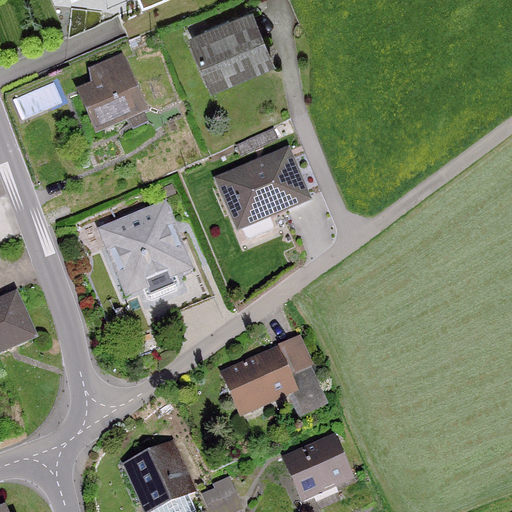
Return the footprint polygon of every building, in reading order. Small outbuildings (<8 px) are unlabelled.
[(262,62),(269,59),(251,18),(230,27),(227,21),(202,31),(205,37),(191,43),(209,84),(230,76),(227,70),(246,62),(248,68),(262,62)] [(95,73),(101,88),(79,97),(94,131),(141,111),(120,62),(95,73)] [(271,130),(235,147),(240,157),(276,140),(271,130)] [(238,226),(239,226),(245,240),(248,241),(270,232),(271,228),(266,215),(284,208),(301,200),(284,159),(251,173),(251,172),(221,185),(238,226)] [(181,267),(174,251),(180,243),(175,232),(166,230),(159,214),(106,236),(113,253),(108,259),(112,271),(121,273),(128,289),(181,267)] [(0,351),(30,339),(12,299),(0,304),(0,351)] [(274,352),(272,353),(289,393),(294,391),(305,415),(323,406),(294,343),(274,352)] [(289,393),(272,353),(224,375),(242,414),(289,393)] [(329,441),(286,460),(303,499),(346,481),(329,441)] [(172,444),(121,467),(122,468),(127,466),(148,511),(147,511),(151,511),(190,495),(193,493),(193,492),(187,494),(167,448),(172,446),(172,444)] [(224,511),(231,511),(239,508),(226,479),(212,485),(215,492),(224,511)] [(224,511),(215,492),(201,498),(207,511),(224,511)]
